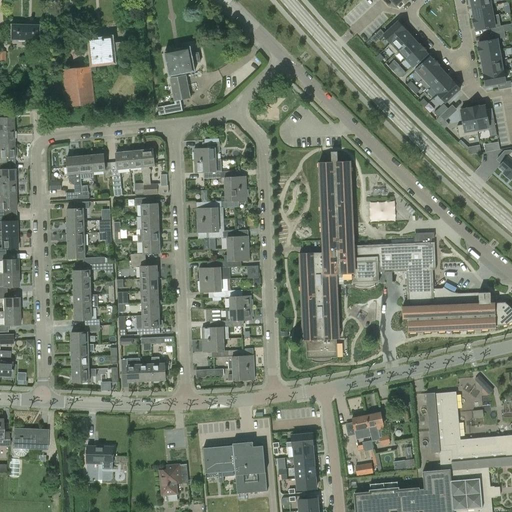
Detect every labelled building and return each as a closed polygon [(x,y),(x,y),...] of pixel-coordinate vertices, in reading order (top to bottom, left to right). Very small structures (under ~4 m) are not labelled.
[(470,0),(472,9),(491,5),(489,0),(470,0)] [(493,16),(491,5),(472,9),(474,19),(493,16)] [(474,19),(472,19),(474,26),(475,26),(476,30),(491,28),(492,34),(504,31),(503,25),(500,26),(498,15),(493,16),(474,19)] [(383,35),(390,43),(391,43),(405,30),(406,30),(398,21),(385,34),(380,29),(371,38),(375,43),(383,35)] [(39,26),(10,25),(10,40),(24,40),(24,46),(31,46),(31,40),(39,41),(39,26)] [(398,51),(412,38),(405,30),(391,43),(390,43),(387,46),(395,54),(399,51),(398,51)] [(499,50),(497,39),(505,38),(504,31),(492,34),(493,40),(478,42),(479,47),(478,47),(479,54),(480,54),(480,53),(499,50)] [(87,40),(90,67),(62,69),(66,107),(95,104),(91,71),(95,71),(95,67),(116,65),(115,55),(120,54),(119,44),(114,45),(113,37),(87,40)] [(420,46),(419,46),(412,38),(398,51),(399,51),(406,59),(420,46)] [(420,45),(419,46),(420,46),(406,59),(413,67),(427,54),(424,51),(425,50),(420,45)] [(179,78),(178,75),(195,72),(193,65),(200,63),(198,54),(192,55),(190,48),(165,53),(169,77),(172,76),(172,79),(170,79),(174,101),(190,99),(185,76),(179,78)] [(480,54),(482,64),(501,61),(503,61),(501,49),(499,50),(480,53),(480,54)] [(376,57),(380,62),(384,59),(379,54),(376,57)] [(437,65),(438,66),(439,65),(434,59),(433,61),(430,57),(414,72),(422,80),(437,65)] [(501,61),(482,64),(484,74),(484,75),(503,71),(501,61)] [(397,67),(392,63),(388,66),(393,71),(397,67)] [(445,73),(438,66),(437,65),(422,80),(429,88),(431,86),(445,73)] [(398,66),(397,67),(393,71),(396,74),(402,69),(398,66)] [(485,86),(497,84),(497,83),(505,82),(503,71),(484,75),(484,74),(483,74),(485,86)] [(452,81),(445,73),(431,86),(438,94),(452,81)] [(438,94),(437,94),(445,103),(460,89),(452,81),(438,94)] [(419,91),(415,86),(411,89),(416,94),(419,91)] [(419,102),(424,107),(428,104),(423,99),(419,102)] [(448,109),(443,104),(434,112),(438,117),(448,109)] [(477,132),(478,132),(489,130),(490,137),(497,135),(494,119),(488,120),(485,106),(478,107),(478,106),(472,107),(476,128),(477,132)] [(478,134),(478,132),(477,132),(476,128),(472,107),(467,108),(467,109),(460,110),(463,124),(457,126),(459,138),(478,134)] [(443,121),(452,113),(448,109),(439,117),(443,121)] [(0,131),(13,131),(12,118),(5,118),(5,112),(0,111),(0,131)] [(0,145),(13,145),(13,131),(0,131),(0,145)] [(194,161),(215,160),(215,148),(219,148),(219,142),(204,142),(204,148),(193,149),(194,161)] [(13,145),(0,145),(0,163),(14,163),(14,157),(16,157),(17,155),(17,151),(15,150),(13,150),(13,145)] [(143,188),(144,194),(157,194),(157,183),(151,183),(150,174),(151,173),(151,169),(149,168),(149,166),(154,166),(153,159),(156,159),(157,158),(156,152),(155,151),(152,151),(152,149),(140,151),(141,167),(142,167),(144,184),(143,184),(143,188)] [(511,151),(510,150),(504,151),(497,160),(501,164),(499,167),(505,172),(503,173),(510,179),(511,178),(511,151)] [(127,152),(129,168),(141,167),(140,151),(127,152)] [(460,293),(455,293),(452,292),(448,290),(447,290),(443,287),(442,288),(433,288),(432,270),(435,270),(434,242),(431,242),(431,238),(434,238),(433,232),(419,233),(420,238),(422,238),(422,243),(350,246),(350,237),(353,237),(350,161),(337,161),(337,151),(330,152),(331,162),(318,162),(321,239),(325,239),(326,252),(299,253),(302,340),(305,340),(306,359),(311,358),(311,361),(316,362),(316,363),(322,363),(327,362),(329,362),(332,360),(332,357),(337,357),(336,339),(339,339),(336,274),(350,273),(351,284),(354,283),(355,286),(354,286),(359,288),(362,288),(365,288),(370,287),(372,286),(375,285),(374,285),(374,283),(378,282),(378,272),(406,271),(407,306),(402,307),(402,318),(407,318),(408,331),(417,331),(417,329),(422,328),(422,331),(431,330),(431,328),(437,328),(437,330),(446,330),(446,327),(451,327),(451,330),(460,329),(460,327),(466,327),(466,329),(474,329),(474,326),(480,326),(480,328),(489,328),(489,326),(501,325),(504,325),(507,324),(510,323),(511,320),(511,308),(505,302),(494,302),(494,297),(490,298),(490,292),(460,293)] [(122,195),(122,188),(121,188),(120,173),(130,172),(129,168),(127,152),(115,153),(116,162),(110,162),(112,177),(113,196),(122,195)] [(105,178),(112,177),(110,162),(104,163),(103,154),(90,155),(92,172),(105,171),(105,178)] [(92,172),(90,155),(78,157),(80,173),(80,179),(93,178),(92,172)] [(78,157),(65,158),(67,174),(68,174),(69,181),(73,184),(74,184),(75,193),(66,193),(66,199),(81,199),(80,192),(81,192),(80,179),(80,173),(78,157)] [(215,160),(194,161),(194,173),(203,173),(203,179),(220,178),(219,171),(222,171),(221,169),(220,167),(215,167),(215,160)] [(14,163),(0,163),(0,183),(15,183),(14,163)] [(219,171),(220,178),(224,178),(224,189),(246,188),(245,177),(237,177),(237,170),(222,171),(219,171)] [(0,196),(15,196),(15,183),(0,183),(0,196)] [(221,208),(238,207),(238,203),(244,203),(245,201),(246,200),(246,188),(224,189),(225,201),(220,201),(221,208)] [(0,215),(4,216),(4,210),(16,209),(15,196),(0,196),(0,215)] [(141,204),(141,216),(158,216),(157,203),(153,203),(154,197),(135,198),(135,205),(141,204)] [(196,208),(197,220),(218,219),(217,213),(221,213),(221,208),(220,201),(204,202),(204,208),(196,208)] [(66,208),(66,221),(83,220),(82,208),(89,208),(89,202),(74,202),(74,208),(66,208)] [(4,216),(0,215),(0,234),(16,234),(16,221),(4,221),(4,216)] [(137,229),(139,229),(142,229),(158,228),(158,216),(141,216),(136,217),(137,229)] [(218,219),(197,220),(197,232),(205,232),(206,238),(222,238),(222,231),(224,231),(224,226),(218,226),(218,219)] [(83,220),(66,221),(67,233),(83,233),(83,220)] [(159,241),(158,228),(142,229),(139,229),(140,235),(137,235),(138,242),(142,241),(159,241)] [(222,231),(222,238),(227,237),(227,249),(248,248),(248,236),(239,236),(239,230),(224,231),(222,231)] [(67,246),(84,245),(83,233),(67,233),(67,246)] [(0,247),(0,254),(5,254),(5,248),(17,248),(16,234),(0,234),(0,240),(0,241),(0,248),(0,247)] [(130,254),(131,261),(145,260),(145,254),(160,253),(159,241),(142,241),(143,254),(130,254)] [(82,258),(83,264),(105,263),(104,257),(84,258),(84,245),(67,246),(68,258),(82,258)] [(224,261),(224,267),(230,267),(241,267),(241,261),(249,260),(248,248),(227,249),(227,255),(223,255),(224,261)] [(1,273),(18,273),(17,260),(1,260),(1,273)] [(145,260),(131,261),(131,267),(140,266),(141,279),(157,278),(156,266),(146,266),(145,260)] [(224,261),(207,262),(207,268),(199,268),(199,280),(227,279),(230,279),(230,267),(224,267),(224,261)] [(105,263),(83,264),(83,270),(72,270),(73,283),(90,282),(89,270),(105,270),(105,263)] [(247,267),(248,278),(253,278),(258,278),(258,266),(247,267)] [(0,292),(6,293),(6,287),(18,286),(18,273),(1,273),(0,273),(0,292)] [(157,278),(141,279),(141,291),(157,290),(157,278)] [(225,291),(227,291),(227,279),(199,280),(200,292),(208,292),(208,298),(211,298),(225,297),(225,291)] [(90,282),(73,283),(73,295),(90,295),(90,282)] [(157,290),(141,291),(142,304),(158,303),(157,290)] [(225,291),(225,297),(229,297),(229,309),(251,308),(250,296),(242,296),(242,290),(225,291)] [(6,293),(0,292),(0,298),(2,299),(3,311),(0,311),(0,312),(19,311),(19,298),(7,298),(6,293)] [(74,308),(90,307),(90,295),(73,295),(74,308)] [(158,303),(142,304),(142,316),(158,315),(158,303)] [(84,320),(84,326),(99,325),(99,319),(91,319),(90,307),(74,308),(74,320),(84,320)] [(251,308),(229,309),(225,309),(226,321),(226,327),(244,326),(243,320),(251,320),(251,308)] [(20,325),(19,311),(0,312),(0,317),(3,317),(3,325),(0,324),(0,332),(8,332),(8,325),(20,325)] [(158,315),(142,316),(136,316),(137,335),(157,334),(157,328),(162,327),(162,321),(159,321),(158,315)] [(202,340),(223,339),(222,327),(226,327),(226,321),(209,321),(210,327),(201,328),(202,340)] [(71,345),(87,344),(87,332),(100,332),(99,325),(84,326),(85,332),(70,332),(71,345)] [(0,333),(0,341),(10,341),(10,334),(0,333)] [(211,358),(227,357),(227,350),(223,351),(223,339),(202,340),(202,352),(211,351),(211,358)] [(87,344),(71,345),(71,357),(88,357),(88,351),(93,350),(93,344),(87,344)] [(227,350),(227,357),(228,357),(228,368),(232,368),(253,368),(253,355),(245,356),(245,350),(227,350)] [(4,352),(0,352),(0,376),(3,376),(3,378),(9,379),(9,377),(11,377),(11,362),(10,362),(10,358),(4,358),(4,352)] [(72,370),(94,369),(88,369),(88,357),(71,357),(72,370)] [(152,364),(153,381),(165,380),(164,363),(159,363),(159,357),(151,357),(152,364)] [(140,358),(120,359),(121,374),(127,374),(127,382),(140,381),(139,364),(140,364),(140,358)] [(139,364),(140,381),(153,381),(152,364),(140,364),(139,364)] [(253,368),(232,368),(232,374),(228,374),(228,380),(233,380),(233,381),(254,380),(253,368)] [(96,369),(94,369),(72,370),(72,382),(89,381),(88,376),(96,376),(96,369)] [(25,373),(17,372),(17,380),(25,381),(25,373)] [(475,379),(482,387),(487,383),(479,375),(475,379)] [(491,511),(491,497),(495,497),(495,496),(500,495),(499,487),(494,487),(494,486),(490,486),(488,467),(511,464),(511,434),(460,439),(455,391),(434,393),(434,392),(426,393),(431,453),(439,452),(441,470),(423,471),(424,489),(418,489),(418,488),(398,490),(398,488),(397,488),(397,489),(392,489),(392,488),(392,489),(384,490),(384,489),(384,490),(376,491),(376,490),(376,491),(371,491),(371,490),(370,490),(370,492),(355,494),(356,511),(491,511)] [(366,415),(368,426),(369,426),(372,441),(379,440),(381,445),(390,443),(388,434),(382,436),(381,430),(384,430),(383,423),(385,423),(384,417),(382,418),(381,412),(366,415)] [(370,436),(368,426),(366,415),(351,418),(355,436),(355,435),(356,439),(370,436)] [(2,419),(0,419),(0,446),(9,446),(9,431),(2,431),(2,419)] [(47,430),(14,429),(13,448),(13,449),(13,450),(14,452),(14,453),(15,454),(16,455),(17,455),(18,456),(20,456),(21,456),(23,456),(24,455),(25,454),(26,453),(27,452),(28,450),(28,448),(46,449),(47,430)] [(293,446),(313,445),(312,433),(309,434),(309,432),(301,432),(301,434),(292,435),(292,442),(286,442),(287,447),(293,446)] [(244,442),(233,443),(233,445),(235,475),(237,494),(267,491),(263,445),(253,446),(245,447),(244,442)] [(216,447),(203,448),(206,478),(219,476),(219,482),(224,482),(223,476),(235,475),(233,445),(232,445),(221,446),(221,448),(216,448),(216,447)] [(314,456),(313,445),(293,446),(294,458),(313,456),(314,456)] [(112,447),(86,446),(85,463),(101,464),(102,461),(112,462),(112,447)] [(131,469),(131,457),(123,456),(123,468),(131,469)] [(295,468),(314,467),(313,456),(294,458),(295,468)] [(414,458),(408,459),(402,459),(404,470),(415,468),(414,458)] [(372,463),(356,466),(357,476),(373,473),(372,463)] [(176,483),(182,483),(188,483),(186,464),(180,464),(171,465),(171,469),(159,470),(161,495),(177,494),(176,483)] [(314,467),(295,468),(296,479),(315,477),(314,467)] [(296,479),(297,490),(316,488),(315,477),(296,479)] [(317,498),(298,500),(299,510),(318,508),(317,498)]
